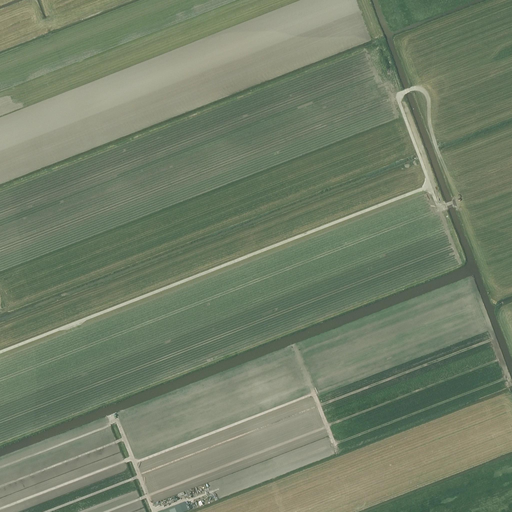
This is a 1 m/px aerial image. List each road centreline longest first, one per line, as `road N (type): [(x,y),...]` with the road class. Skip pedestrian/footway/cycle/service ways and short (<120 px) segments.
road 1 (track): [(0,350),(428,186)]
road 2 (track): [(134,463),(313,394)]
road 3 (track): [(0,510),(132,459)]
